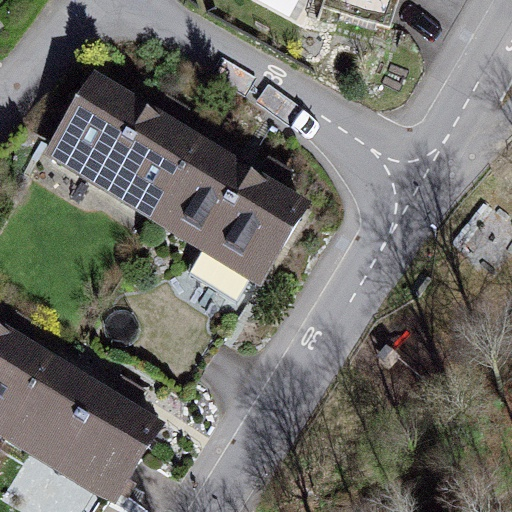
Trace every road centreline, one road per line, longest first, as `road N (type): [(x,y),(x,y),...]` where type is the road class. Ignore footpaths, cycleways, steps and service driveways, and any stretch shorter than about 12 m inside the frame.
road 1 (residential): [(217,511),(421,174)]
road 2 (residential): [(124,0),(421,174)]
road 3 (residential): [(421,174),(511,10)]
road 4 (residential): [(0,108),(93,0)]
